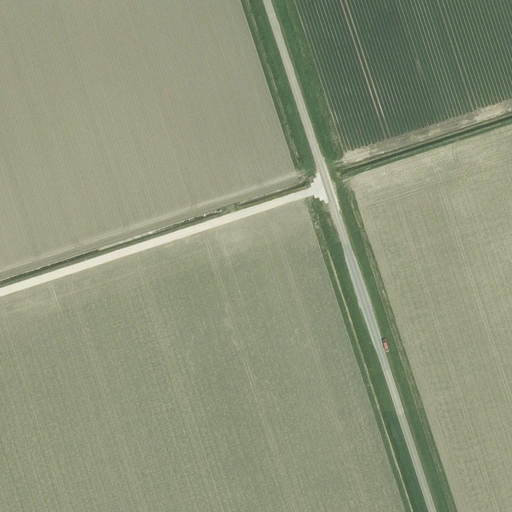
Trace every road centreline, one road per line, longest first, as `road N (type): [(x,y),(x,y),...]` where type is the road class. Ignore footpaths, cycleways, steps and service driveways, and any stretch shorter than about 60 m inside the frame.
road 1 (tertiary): [(431,511),(265,0)]
road 2 (track): [(0,291),(326,185)]
